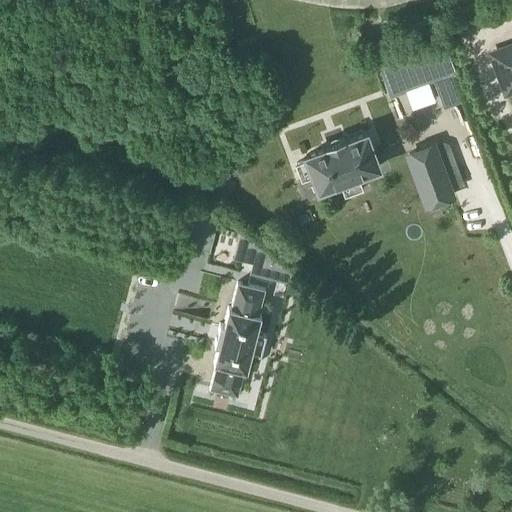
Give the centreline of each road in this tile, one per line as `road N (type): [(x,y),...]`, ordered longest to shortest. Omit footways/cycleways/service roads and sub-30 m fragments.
road 1 (unclassified): [(381,511),(0,413)]
road 2 (unknown): [(511,297),(455,151)]
